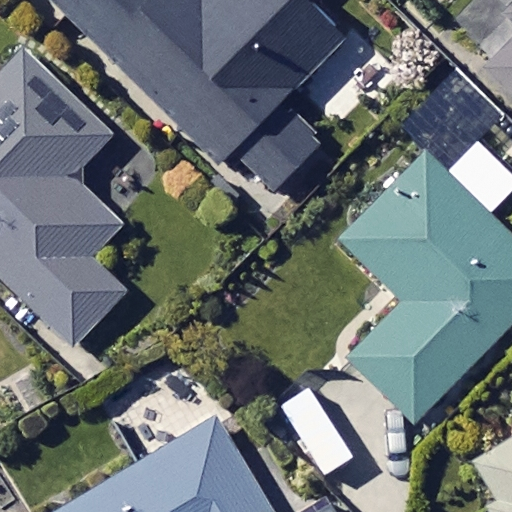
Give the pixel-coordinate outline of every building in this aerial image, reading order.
[(186,0),(178,9),(169,0),(45,0),(211,162),(219,154),(262,196),(312,146),(271,107),(338,38),(298,0),(186,0)] [(482,52),(511,87),(511,0),(494,0),(489,5),(509,28),(482,52)] [(101,137),(12,51),(0,63),(0,278),(66,343),(119,289),(84,255),(118,220),(68,171),(101,137)] [(510,177),(471,139),(439,171),(417,150),(333,236),(397,299),(341,356),(406,419),(511,310),(511,240),(479,208),(510,177)] [(261,511),(265,510),(212,417),(46,511),(261,511)] [(511,511),(511,430),(457,463),(486,511),(511,511)]
